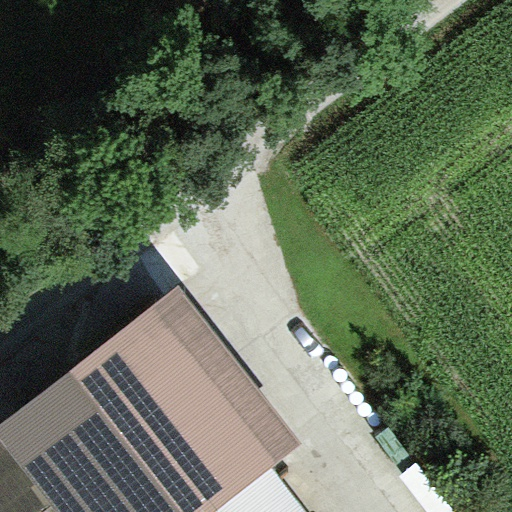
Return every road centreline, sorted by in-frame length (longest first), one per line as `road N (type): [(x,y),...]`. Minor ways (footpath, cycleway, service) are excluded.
road 1 (track): [(452,0),(0,346)]
road 2 (unknown): [(389,511),(183,210)]
